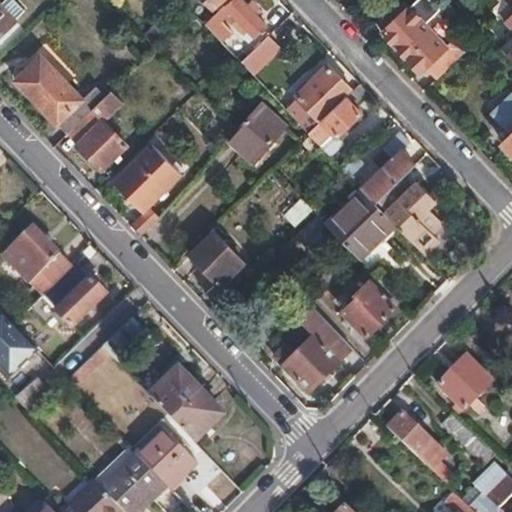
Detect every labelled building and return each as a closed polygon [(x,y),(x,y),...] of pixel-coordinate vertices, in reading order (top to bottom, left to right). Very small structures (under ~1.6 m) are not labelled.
[(243,0),(229,0),(203,25),(222,44),(234,32),(224,22),(227,19),(242,34),(240,35),(248,43),(253,42),(268,26),(256,13),(261,8),(254,1),(249,6),(243,0)] [(426,68),(437,79),(464,52),(452,40),(446,46),(425,24),(440,10),(430,0),(418,0),(382,35),(420,75),(426,68)] [(462,10),(455,3),(449,9),(456,16),(462,10)] [(0,35),(14,23),(0,8),(0,35)] [(156,24),(145,34),(152,42),(163,31),(156,24)] [(266,38),(241,64),(252,76),(277,51),(266,38)] [(16,81),(66,134),(105,96),(96,88),(83,101),(41,57),(29,67),(23,66),(19,67),(17,69),(16,74),(18,80),(16,81)] [(327,57),(290,93),(296,99),(332,63),(327,57)] [(307,134),(321,121),(346,98),(352,91),(329,68),(285,111),(307,134)] [(105,96),(66,134),(99,170),(126,146),(100,119),(118,102),(108,92),(105,96)] [(511,97),(495,113),(511,131),(511,137),(503,146),(511,154),(511,97)] [(321,121),(307,134),(331,158),(345,145),(338,137),(361,114),(346,98),(321,121)] [(228,140),(233,145),(253,162),(285,126),(260,103),(235,131),(228,140)] [(383,168),(362,189),(376,204),(405,176),(415,166),(402,152),(410,145),(401,136),(375,160),(383,168)] [(150,143),(112,182),(143,213),(144,214),(149,209),(182,174),(150,143)] [(354,158),(342,169),(353,180),(366,169),(354,158)] [(376,204),(394,224),(424,255),(439,240),(431,231),(442,221),(428,206),(422,200),(430,192),(419,181),(414,186),(405,176),(376,204)] [(362,189),(326,225),(359,259),(394,224),(376,204),(362,189)] [(436,198),(430,192),(422,200),(428,206),(436,198)] [(144,214),(131,226),(141,236),(158,218),(149,209),(144,214)] [(313,211),(290,232),(305,246),(326,225),(313,211)] [(5,256),(33,286),(41,278),(51,289),(73,267),(35,227),(5,256)] [(211,229),(188,253),(220,287),(244,264),(230,249),(211,229)] [(51,289),(44,297),(72,327),(106,296),(76,264),(73,267),(51,289)] [(287,281),(274,268),(268,274),(271,278),(268,281),(277,290),(287,281)] [(401,302),(375,275),(369,281),(395,308),(401,302)] [(33,286),(44,297),(51,289),(41,278),(33,286)] [(395,308),(369,281),(354,295),(357,298),(342,313),(366,337),(395,308)] [(351,348),(313,308),(301,320),(313,334),(295,352),(286,343),(273,354),(308,390),(351,348)] [(0,364),(12,377),(39,351),(5,315),(0,314),(0,364)] [(103,347),(111,356),(121,365),(151,337),(134,318),(103,347)] [(81,367),(66,381),(74,389),(111,356),(103,347),(81,367)] [(469,358),(441,384),(459,402),(454,408),(460,414),(463,412),(464,413),(494,382),(469,358)] [(180,370),(151,397),(173,420),(201,393),(180,370)] [(201,393),(173,420),(195,443),(223,416),(201,393)] [(403,412),(388,427),(395,434),(418,456),(426,464),(441,449),(403,412)] [(496,454),(454,412),(442,425),(484,467),(496,454)] [(163,428),(136,454),(137,455),(168,487),(171,491),(198,465),(163,428)] [(102,489),(122,510),(124,511),(134,511),(142,504),(146,508),(168,487),(137,455),(102,489)] [(448,486),(456,478),(441,463),(433,471),(448,486)] [(471,508),(474,511),(501,511),(500,510),(511,496),(511,481),(495,464),(477,484),(485,492),(471,508)] [(102,489),(95,481),(62,511),(120,511),(122,510),(102,489)] [(372,511),(358,498),(348,508),(352,511),(372,511)]
